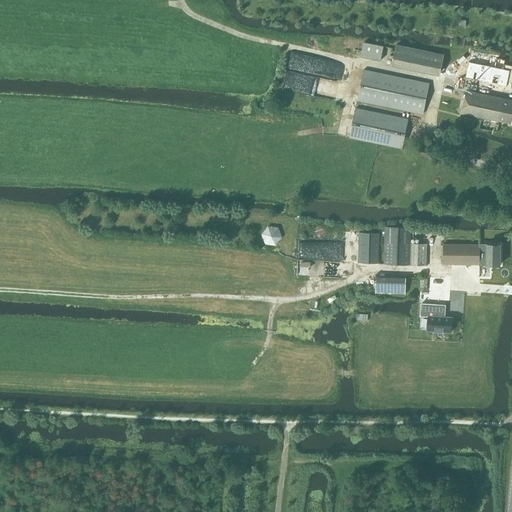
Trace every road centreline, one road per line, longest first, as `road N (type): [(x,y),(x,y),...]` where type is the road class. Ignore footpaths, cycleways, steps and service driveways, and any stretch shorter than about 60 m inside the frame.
road 1 (track): [(255,361),(275,298),(0,287)]
road 2 (track): [(275,298),(314,294),(367,267),(448,272),(476,288),(511,291)]
